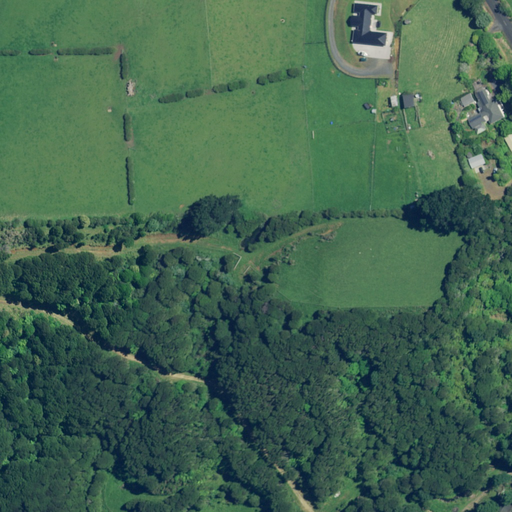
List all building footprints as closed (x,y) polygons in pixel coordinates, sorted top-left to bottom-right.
[(388,33),(372,31),(374,13),(379,14),(380,5),(358,3),(357,12),(362,12),(362,14),(355,14),(354,26),(361,27),(361,30),(358,29),(357,42),(387,45),(388,33)] [(468,120),(472,128),(474,127),(478,134),(479,133),(486,130),(483,123),(489,120),(490,124),(504,118),(493,93),(489,95),(486,88),(475,94),(481,107),(478,108),(480,114),(468,120)] [(475,102),(470,93),(460,98),(464,107),(475,102)] [(418,106),(416,94),(406,96),(408,108),(418,106)] [(487,163),(483,154),(470,159),(473,169),(487,163)]
